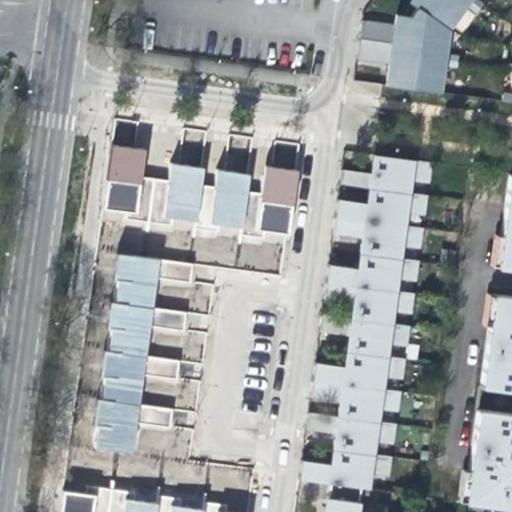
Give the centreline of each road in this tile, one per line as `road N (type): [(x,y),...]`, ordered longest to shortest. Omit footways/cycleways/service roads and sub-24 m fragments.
road 1 (residential): [(58,78),(0,490)]
road 2 (residential): [(270,511),(327,109)]
road 3 (residential): [(327,109),(58,78)]
road 4 (unknown): [(89,220),(308,244)]
